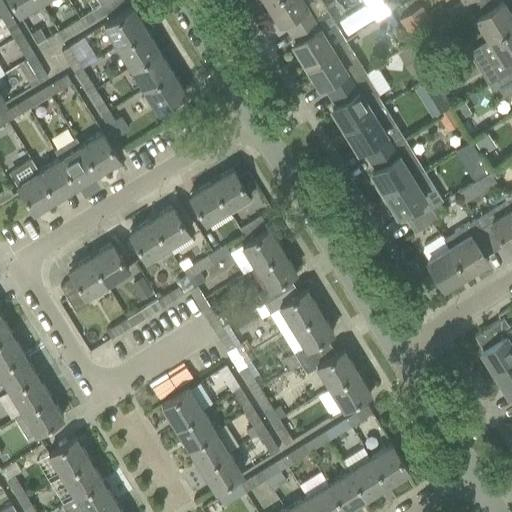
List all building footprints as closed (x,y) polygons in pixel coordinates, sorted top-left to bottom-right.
[(0,0),(0,15),(0,16),(9,11),(1,0),(0,0)] [(11,0),(19,13),(40,0),(11,0)] [(124,0),(97,0),(105,12),(124,0)] [(265,0),(277,19),(283,16),(290,27),(324,6),(320,0),(265,0)] [(334,0),(324,6),(333,21),(343,14),(334,0)] [(391,11),(383,0),(364,0),(377,19),(391,11)] [(482,25),(488,36),(511,21),(511,17),(501,0),(498,0),(495,2),(494,0),(473,0),(468,4),(457,10),(459,12),(448,19),(456,33),(482,25)] [(100,4),(79,16),(84,25),(105,12),(100,4)] [(431,23),(419,5),(399,17),(411,36),(431,23)] [(132,6),(103,24),(116,45),(145,27),(132,6)] [(324,6),(290,27),(297,38),(291,42),(304,62),(344,38),(333,21),(324,6)] [(9,11),(0,16),(7,27),(13,37),(21,32),(9,11)] [(58,29),(63,37),(84,25),(79,16),(58,29)] [(497,74),(511,65),(511,21),(488,36),(489,37),(478,44),(497,75),(497,74)] [(39,26),(30,31),(41,50),(63,37),(58,29),(45,37),(39,26)] [(129,66),(158,48),(145,27),(116,45),(129,66)] [(21,32),(13,37),(21,50),(26,58),(34,53),(21,32)] [(344,38),(304,62),(317,83),(323,80),(330,91),(363,70),(344,38)] [(397,51),(411,74),(424,65),(410,43),(397,51)] [(497,75),(478,44),(466,51),(486,81),(497,75)] [(61,50),(74,72),(83,66),(69,45),(61,50)] [(171,68),(158,48),(129,66),(142,87),(171,68)] [(30,85),(39,80),(47,75),(34,53),(26,58),(34,71),(25,76),(30,85)] [(374,64),(365,70),(379,93),(388,87),(374,64)] [(511,65),(497,74),(497,75),(486,81),(497,99),(508,93),(511,98),(511,65)] [(74,72),(87,93),(96,87),(83,66),(74,72)] [(155,108),(185,90),(171,68),(142,87),(145,91),(155,108)] [(365,70),(363,70),(330,91),(336,102),(331,105),(344,126),(382,102),(377,94),(379,93),(365,70)] [(49,94),(71,81),(67,74),(44,87),(49,94)] [(430,77),(417,84),(425,97),(437,89),(430,77)] [(425,97),(417,84),(412,88),(430,117),(448,106),(437,89),(425,97)] [(44,87),(23,100),(28,107),(49,94),(44,87)] [(87,93),(100,113),(109,108),(96,87),(87,93)] [(468,107),(462,98),(452,105),(457,114),(468,107)] [(362,144),(369,155),(402,134),(382,102),(344,126),(357,147),(362,144)] [(16,104),(2,112),(6,119),(20,111),(16,104)] [(447,130),(459,122),(449,107),(437,115),(447,130)] [(113,134),(122,129),(109,108),(100,113),(113,134)] [(101,130),(80,144),(97,170),(118,157),(101,130)] [(485,132),(472,140),(481,153),(494,145),(485,132)] [(370,169),(383,190),(422,166),(402,134),(369,155),(376,166),(370,169)] [(55,150),(59,157),(76,183),(97,170),(80,144),(75,137),(55,150)] [(468,137),(453,147),(472,178),(488,169),(468,137)] [(59,157),(39,170),(55,196),(76,183),(59,157)] [(18,183),(17,184),(34,210),(55,196),(39,170),(31,159),(11,172),(18,183)] [(231,166),(210,179),(227,207),(248,194),(231,166)] [(422,166),(383,190),(396,211),(402,208),(408,218),(429,205),(430,207),(442,199),(422,166)] [(488,171),(470,181),(477,192),(494,181),(488,171)] [(227,207),(210,179),(189,192),(206,220),(227,207)] [(470,181),(458,189),(465,200),(477,192),(470,181)] [(0,200),(13,192),(9,185),(0,189),(0,200)] [(511,208),(506,198),(474,218),(491,246),(501,240),(505,245),(511,240),(511,208)] [(149,216),(167,244),(189,230),(171,202),(149,216)] [(435,216),(430,207),(429,205),(408,218),(415,229),(435,216)] [(243,233),(265,220),(260,212),(238,226),(243,233)] [(167,244),(149,216),(127,229),(145,258),(167,244)] [(442,233),(440,234),(463,271),(484,258),(481,253),(491,246),(474,218),(444,236),(442,233)] [(240,243),(253,264),(281,247),(268,226),(240,243)] [(422,250),(427,258),(426,259),(441,284),(463,271),(440,234),(423,244),(422,250)] [(89,253),(106,281),(127,268),(110,240),(89,253)] [(211,249),(216,257),(227,250),(222,242),(211,249)] [(281,247),(253,264),(265,283),(254,289),(261,300),(291,282),(286,273),(294,268),(281,247)] [(186,276),(216,257),(211,249),(191,262),(187,255),(177,261),(186,276)] [(106,281),(89,253),(67,267),(72,275),(59,284),(74,308),(84,302),(88,299),(85,295),(102,283),(106,281)] [(144,279),(133,285),(141,298),(152,291),(144,279)] [(261,300),(254,305),(260,315),(267,311),(278,304),(290,324),(318,307),(305,286),(297,291),(291,282),(261,300)] [(161,304),(183,291),(178,283),(157,296),(161,304)] [(195,283),(188,288),(195,300),(203,296),(195,283)] [(157,296),(137,308),(125,316),(130,324),(142,316),(161,304),(157,296)] [(221,325),(203,296),(195,300),(213,330),(221,325)] [(292,350),(293,352),(283,358),(290,369),(299,362),(298,361),(328,342),(323,334),(332,329),(318,307),(290,324),(303,344),(292,350)] [(0,335),(10,329),(0,313),(0,335)] [(479,348),(493,371),(511,359),(511,321),(511,322),(505,313),(473,333),(481,346),(479,348)] [(105,328),(110,336),(130,324),(125,316),(105,328)] [(225,349),(233,344),(221,325),(213,330),(225,349)] [(0,364),(23,350),(10,329),(0,335),(0,364)] [(334,352),(328,342),(298,361),(299,362),(305,371),(315,364),(328,385),(356,368),(342,347),(334,352)] [(0,364),(0,374),(9,388),(36,371),(23,350),(0,364)] [(511,359),(493,371),(507,393),(511,389),(511,359)] [(238,384),(225,362),(217,367),(230,389),(238,384)] [(245,365),(238,369),(237,369),(252,392),(259,387),(245,365)] [(328,385),(342,407),(369,390),(356,368),(328,385)] [(9,388),(22,409),(49,393),(36,371),(9,388)] [(230,389),(243,410),(251,405),(238,384),(230,389)] [(174,423),(202,407),(188,385),(161,402),(174,423)] [(272,407),(259,387),(252,392),(264,412),(272,407)] [(49,393),(22,409),(35,431),(62,414),(49,393)] [(371,410),(367,403),(345,416),(349,424),(371,410)] [(251,405),(243,410),(252,425),(257,433),(265,427),(251,405)] [(187,445),(215,428),(202,407),(174,423),(187,445)] [(345,416),(323,429),(328,437),(349,424),(345,416)] [(283,442),(290,438),(277,417),(270,421),(283,442)] [(257,433),(269,453),(277,448),(265,427),(257,433)] [(215,428),(187,445),(200,466),(227,449),(215,429),(215,428)] [(307,450),(321,442),(325,447),(332,443),(328,437),(323,429),(302,442),(307,450)] [(48,451),(61,473),(88,456),(75,434),(48,451)] [(302,442),(281,455),(286,463),(307,450),(302,442)] [(368,455),(385,482),(407,469),(390,442),(372,453),(368,455)] [(200,466),(213,487),(241,470),(227,449),(200,466)] [(281,455),(260,468),(265,476),(286,463),(281,455)] [(347,468),(364,495),(385,482),(368,455),(347,468)] [(61,473),(74,494),(101,477),(88,456),(61,473)] [(265,476),(260,468),(239,481),(244,489),(265,476)] [(326,481),(343,508),(364,495),(347,468),(326,481)] [(6,478),(18,499),(26,494),(13,473),(6,478)] [(75,495),(61,503),(66,511),(91,511),(114,498),(101,477),(74,494),(75,495)] [(239,481),(217,495),(222,503),(244,489),(239,481)] [(336,511),(343,508),(326,481),(305,494),(316,511),(336,511)] [(36,511),(26,494),(18,499),(26,511),(36,511)] [(316,511),(305,494),(284,507),(287,511),(316,511)] [(122,511),(114,498),(91,511),(122,511)] [(17,511),(18,511),(12,501),(1,508),(3,511),(17,511)]
